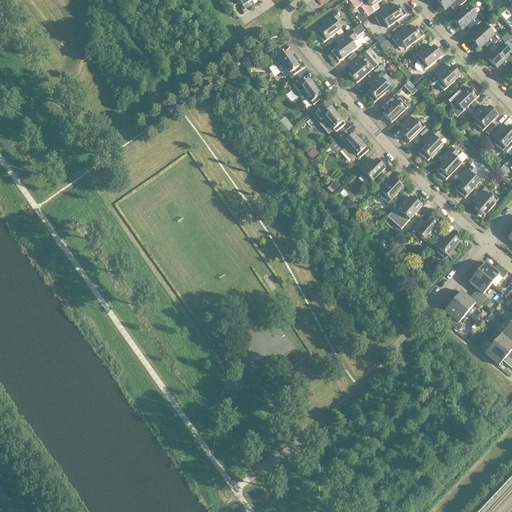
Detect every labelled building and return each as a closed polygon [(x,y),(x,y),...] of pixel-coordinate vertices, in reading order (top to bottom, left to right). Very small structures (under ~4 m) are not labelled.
[(252,0),(229,0),(234,7),(239,3),(242,7),(244,10),(248,7),(246,4),(252,0)] [(350,0),(350,1),(356,9),(363,5),(369,14),(371,14),(377,10),(378,8),(376,5),(383,0),(350,0)] [(444,11),(449,7),(451,6),(455,10),(466,2),(464,0),(436,0),(444,11)] [(399,5),(391,11),(387,6),(373,16),(379,25),(383,22),(388,29),(406,16),(399,5)] [(461,31),(466,26),(468,25),(472,30),(483,21),(478,15),(477,17),(468,7),(453,20),(461,31)] [(334,12),(322,21),(320,23),(323,28),(316,34),(323,44),(341,30),(336,24),(340,21),(334,12)] [(357,18),(362,24),(367,20),(362,14),(357,18)] [(416,26),(408,32),(405,28),(390,38),(397,47),(401,44),(406,50),(423,36),(416,26)] [(479,50),(484,46),(485,44),(489,49),(500,39),(495,34),(494,36),(485,26),(470,40),(479,50)] [(349,32),(337,41),(335,42),(339,47),(331,53),(339,63),(356,49),(352,43),(356,40),(349,32)] [(505,33),(499,38),(504,43),(509,38),(505,33)] [(416,61),(417,63),(416,64),(415,66),(414,68),(415,69),(416,71),(418,72),(420,72),(421,71),(423,70),(424,71),(441,57),(433,47),(430,50),(426,45),(415,55),(419,59),(416,61)] [(497,69),(501,65),(503,63),(507,67),(511,62),(511,53),(511,54),(502,45),(487,59),(497,69)] [(279,50),(269,58),(280,73),(285,70),(291,78),(301,71),(288,52),(283,56),(279,50)] [(364,53),(358,58),(347,67),(351,72),(348,75),(356,84),(376,67),(364,53)] [(380,66),(373,72),(377,76),(383,70),(380,66)] [(393,66),(388,70),(392,75),(397,71),(393,66)] [(444,66),(433,76),(427,81),(432,87),(433,87),(436,84),(443,92),(460,77),(452,68),(448,70),(444,66)] [(372,88),(365,95),(373,104),(390,89),(393,86),(388,81),(389,80),(382,72),(371,82),(368,84),(372,88)] [(290,87),(297,96),(302,102),(307,99),(313,106),(323,99),(309,81),(304,84),(300,79),(290,87)] [(408,83),(404,87),(408,91),(412,87),(408,83)] [(470,88),(463,94),(459,90),(446,102),(454,110),(457,107),(462,112),(471,104),(475,101),(479,97),(470,88)] [(392,98),(381,107),(385,112),(382,115),(385,118),(391,124),(407,109),(410,106),(402,97),(399,99),(396,102),(392,98)] [(475,101),(471,104),(476,109),(479,106),(475,101)] [(312,115),(319,124),(328,135),(333,131),(335,133),(345,125),(330,108),(326,112),(322,107),(312,115)] [(481,107),(471,117),(475,121),(473,124),(482,132),(498,116),(489,108),(486,111),(481,107)] [(399,127),(403,131),(400,134),(409,143),(425,128),(416,119),(413,121),(409,117),(399,127)] [(288,122),(283,126),(288,132),(293,128),(288,122)] [(493,123),(486,132),(490,135),(497,127),(493,123)] [(500,126),(491,137),(495,141),(493,144),(502,152),(511,141),(511,131),(508,127),(505,130),(500,126)] [(427,129),(420,136),(423,140),(431,132),(427,129)] [(423,140),(420,142),(425,147),(418,154),(427,162),(443,146),(437,141),(441,138),(433,130),(431,132),(423,140)] [(335,142),(342,150),(352,161),(356,157),(359,160),(368,151),(353,135),(349,139),(344,134),(335,142)] [(451,148),(441,159),(438,161),(443,166),(436,172),(445,181),(467,158),(461,153),(459,156),(451,148)] [(307,156),(311,161),(319,155),(314,150),(307,156)] [(369,159),(358,169),(363,174),(360,176),(369,185),(385,169),(376,160),(373,163),(369,159)] [(469,167),(459,178),(457,180),(461,184),(455,191),(464,199),(479,183),(474,178),(477,174),(469,167)] [(387,179),(377,189),(381,193),(378,196),(388,205),(403,188),(394,180),(391,183),(387,179)] [(331,185),(330,186),(334,190),(340,185),(335,180),(331,185)] [(472,202),(477,206),(474,209),(484,218),(498,200),(488,192),(486,195),(482,191),(472,202)] [(405,198),(395,209),(389,216),(402,228),(421,207),(412,199),(409,202),(405,198)] [(431,217),(424,224),(420,220),(408,234),(416,241),(420,237),(425,242),(440,225),(431,217)] [(445,261),(453,250),(459,243),(450,235),(447,239),(442,235),(433,246),(437,250),(435,252),(445,261)] [(385,248),(376,258),(382,263),(391,254),(385,248)] [(485,263),(477,273),(491,285),(499,276),(503,279),(507,274),(498,266),(494,271),(485,263)] [(491,285),(477,273),(468,283),(477,290),(473,295),(483,303),(487,298),(483,295),(491,285)] [(461,292),(452,302),(467,314),(475,304),(479,308),(483,303),(473,295),(469,299),(461,292)] [(467,314),(452,302),(444,312),(453,319),(449,324),(458,332),(462,327),(458,324),(467,314)] [(511,327),(509,325),(501,335),(511,344),(511,327)] [(511,350),(511,344),(501,335),(493,345),(511,360),(511,354),(510,353),(511,350)] [(511,360),(493,345),(485,354),(499,366),(504,360),(505,361),(506,363),(505,364),(511,369),(511,360)]
